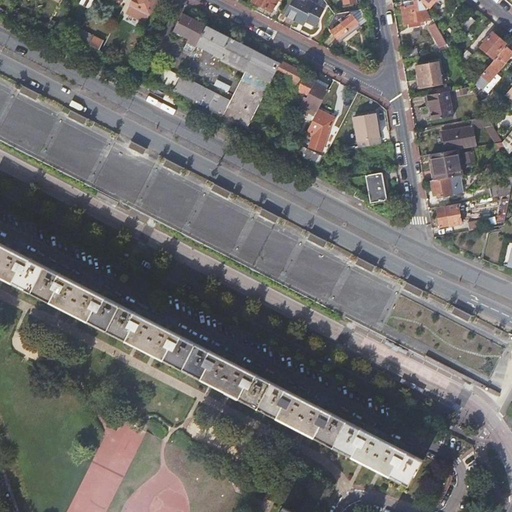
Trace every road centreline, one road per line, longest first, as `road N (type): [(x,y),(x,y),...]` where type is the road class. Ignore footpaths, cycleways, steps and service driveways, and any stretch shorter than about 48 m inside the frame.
road 1 (motorway): [(511,354),(0,91)]
road 2 (motorway): [(0,117),(511,379)]
road 3 (primary): [(0,59),(511,316)]
road 4 (residential): [(449,511),(460,473),(446,458),(0,227)]
road 5 (primary): [(419,247),(0,36)]
road 6 (residential): [(396,97),(208,0)]
road 7 (unclassified): [(419,247),(396,97)]
